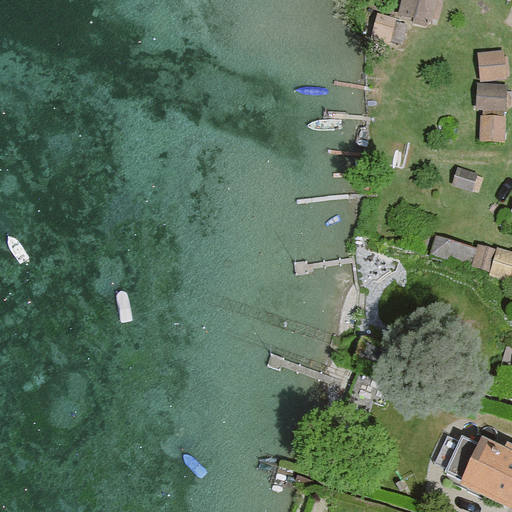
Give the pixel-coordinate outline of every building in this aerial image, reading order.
[(428,0),(407,0),(402,16),(421,23),(428,0)] [(396,19),(378,15),(371,39),(390,44),(396,19)] [(507,80),(504,53),(479,56),(482,83),(507,80)] [(505,144),(507,87),(476,85),(475,111),(482,111),(480,143),(505,144)] [(478,175),(458,169),(453,187),(473,193),(478,175)] [(430,256),(471,269),(477,250),(436,238),(430,256)] [(478,247),(477,250),(471,269),(490,275),(497,252),(478,247)] [(511,253),(498,250),(497,252),(490,275),(489,277),(510,283),(510,280),(511,271),(511,253)] [(481,447),(464,439),(447,475),(464,483),(462,487),(511,510),(511,455),(483,442),(481,447)]
